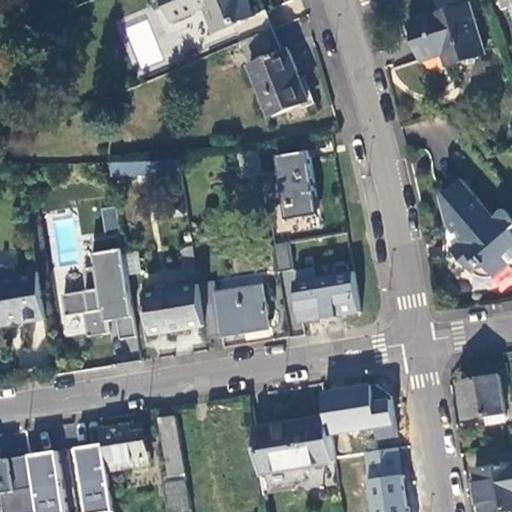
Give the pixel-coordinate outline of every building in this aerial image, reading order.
[(153,13),(164,9),(159,0),(148,0),(153,13)] [(230,29),(237,46),(241,44),(272,30),(264,12),(253,17),(245,0),(159,0),(164,9),(170,24),(208,9),(218,33),(230,29)] [(485,55),(469,6),(411,24),(423,62),(443,56),(447,67),(485,55)] [(282,53),(272,30),(241,44),(273,118),(314,99),(305,77),(301,79),(288,51),(282,53)] [(243,177),(264,174),(263,150),(239,152),(243,177)] [(275,153),(278,216),(313,215),(311,152),(275,153)] [(176,183),(184,182),(180,157),(111,162),(111,177),(141,176),(175,175),(176,183)] [(100,178),(111,177),(111,162),(100,162),(100,178)] [(90,174),(90,163),(72,163),(73,174),(90,174)] [(49,165),(20,169),(23,183),(51,178),(49,165)] [(495,217),(463,180),(444,195),(449,225),(462,240),(453,249),(473,272),(483,263),(496,277),(510,265),(511,266),(511,217),(505,209),(495,217)] [(185,216),(183,202),(172,204),(175,217),(185,216)] [(274,244),(277,268),(292,267),(289,242),(274,244)] [(185,269),(197,266),(194,247),(182,249),(185,269)] [(0,327),(46,319),(38,273),(16,276),(14,269),(0,271),(0,327)] [(303,323),(362,312),(355,272),(296,281),(303,323)] [(112,274),(56,283),(63,330),(119,319),(112,274)] [(209,339),(224,336),(217,294),(215,281),(200,284),(207,326),(209,339)] [(153,335),(207,326),(200,284),(146,293),(153,335)] [(264,286),(217,294),(224,336),(271,328),(264,286)] [(22,346),(43,345),(42,323),(21,324),(22,346)] [(506,413),(500,378),(461,384),(467,420),(506,413)] [(324,391),(332,436),(399,425),(391,380),(324,391)] [(171,511),(181,511),(192,510),(177,418),(160,421),(170,483),(167,484),(171,511)] [(292,471),(336,464),(332,436),(329,418),(255,430),(265,495),(295,491),(292,471)] [(146,424),(104,431),(106,445),(109,467),(151,459),(146,424)] [(89,477),(110,474),(109,467),(106,445),(99,446),(96,432),(57,438),(64,486),(89,482),(89,477)] [(16,484),(35,482),(35,480),(29,441),(10,444),(16,484)] [(412,511),(403,447),(365,453),(373,511),(412,511)] [(511,464),(475,471),(481,511),(506,511),(511,511),(511,464)] [(53,478),(35,480),(35,482),(40,508),(57,505),(53,478)]
